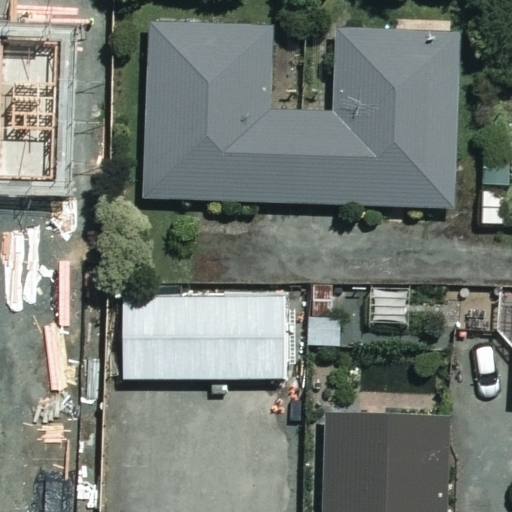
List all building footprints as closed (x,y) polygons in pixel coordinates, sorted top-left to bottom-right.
[(272,31),(151,28),(147,201),(457,208),(461,35),(338,32),(336,117),(270,115),(272,31)] [(33,129),(0,128),(0,511),(19,511),(24,349),(42,349),(44,271),(29,270),(33,129)] [(511,295),(502,296),(500,346),(511,346),(511,295)] [(287,299),(125,301),(127,382),(288,380),(287,299)] [(449,511),(453,422),(328,418),(324,511),(449,511)]
